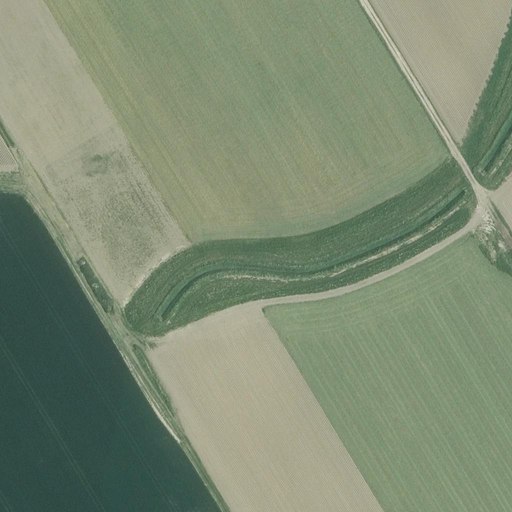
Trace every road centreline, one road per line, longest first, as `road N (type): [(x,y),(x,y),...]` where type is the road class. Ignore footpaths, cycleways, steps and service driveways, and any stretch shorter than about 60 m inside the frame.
road 1 (track): [(0,186),(31,197),(225,511)]
road 2 (track): [(363,0),(511,244)]
